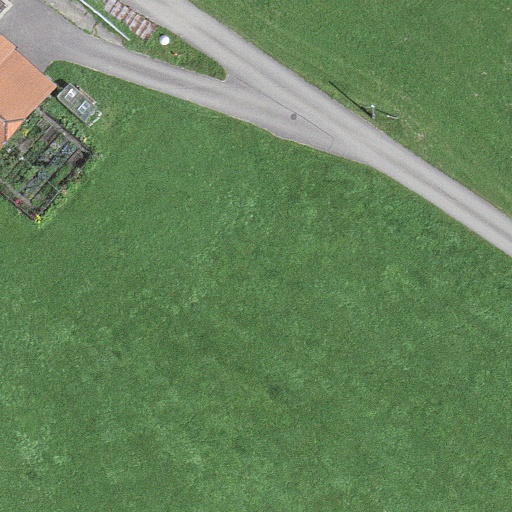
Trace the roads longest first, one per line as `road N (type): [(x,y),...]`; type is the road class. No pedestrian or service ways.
road 1 (track): [(511,239),(155,0)]
road 2 (track): [(18,0),(74,41),(146,72),(352,132)]
